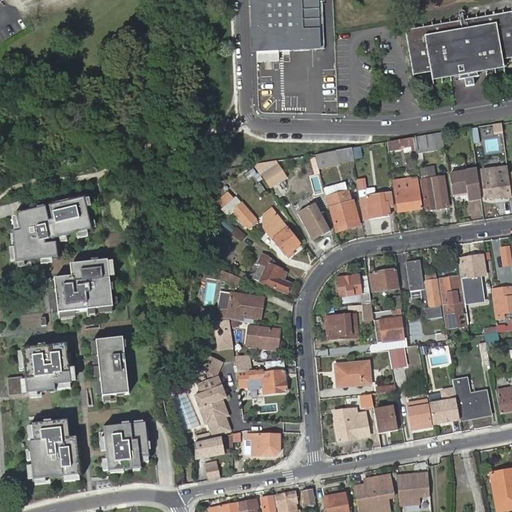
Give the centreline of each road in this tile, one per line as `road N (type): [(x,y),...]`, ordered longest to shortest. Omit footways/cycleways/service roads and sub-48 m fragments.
road 1 (residential): [(316,471),(304,314),(323,269),(361,248),(511,226)]
road 2 (unclassified): [(242,0),(248,112),(260,125),(398,127),(511,109)]
road 3 (residential): [(511,434),(316,471)]
road 4 (unknown): [(407,105),(398,39),(384,26),(361,36),(355,64),(358,95),(377,105)]
road 5 (residential): [(316,471),(208,489),(175,503)]
road 6 (residential): [(44,511),(133,494),(175,503)]
